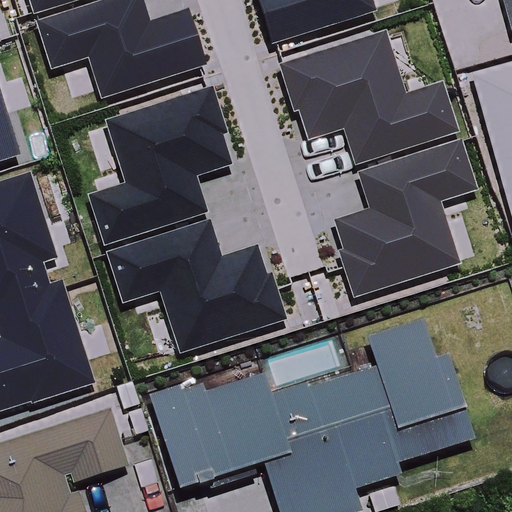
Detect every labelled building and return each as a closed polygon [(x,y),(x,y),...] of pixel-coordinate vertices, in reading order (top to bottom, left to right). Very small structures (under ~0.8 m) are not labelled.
[(32,0),(35,9),(63,0),(32,0)] [(135,0),(115,0),(39,22),(51,63),(89,52),(103,92),(195,62),(182,16),(143,27),(135,0)] [(262,0),(273,35),(366,9),(363,0),(262,0)] [(511,0),(495,0),(507,42),(511,40),(511,0)] [(380,40),(288,69),(308,131),(344,120),(357,159),(450,129),(437,88),(399,101),(380,40)] [(511,68),(463,82),(511,256),(511,68)] [(206,93),(109,122),(128,185),(92,196),(105,239),(201,210),(188,172),(226,161),(206,93)] [(0,160),(18,155),(0,96),(0,160)] [(456,145),(362,174),(374,211),(337,222),(357,287),(453,260),(433,197),(470,186),(456,145)] [(26,174),(0,182),(0,302),(44,289),(35,260),(51,256),(26,174)] [(204,223),(108,253),(122,298),(159,286),(179,347),(276,316),(253,248),(215,261),(204,223)] [(44,289),(0,302),(0,408),(89,381),(59,284),(44,289)] [(439,361),(426,320),(365,339),(366,343),(341,350),(337,336),(263,359),(266,366),(153,401),(181,493),(265,467),(279,511),(357,511),(352,494),(399,479),(395,468),(477,443),(451,357),(439,361)] [(128,469),(111,415),(0,450),(0,511),(81,511),(73,486),(128,469)]
